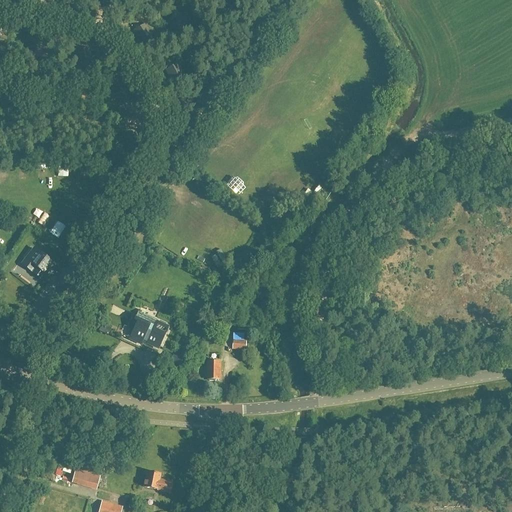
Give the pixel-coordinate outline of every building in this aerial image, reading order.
[(99,0),(103,9),(117,2),(115,0),(99,0)] [(133,30),(141,46),(154,40),(146,24),(133,30)] [(22,39),(29,55),(43,49),(35,33),(22,39)] [(74,53),(82,69),(95,63),(88,47),(74,53)] [(165,69),(173,85),(186,79),(178,63),(165,69)] [(113,89),(121,105),(134,99),(127,83),(113,89)] [(121,139),(129,155),(142,149),(135,133),(121,139)] [(96,164),(84,164),(84,178),(92,178),(92,172),(96,172),(96,164)] [(43,166),(44,182),(56,182),(54,165),(43,166)] [(64,166),(64,183),(73,184),(74,167),(64,166)] [(32,168),(23,168),(24,184),(33,184),(32,168)] [(14,187),(14,172),(3,171),(2,187),(14,187)] [(45,234),(55,221),(46,214),(39,224),(42,227),(40,230),(45,234)] [(24,266),(40,279),(42,280),(46,275),(51,279),(59,269),(34,249),(25,259),(25,260),(22,265),(24,266)] [(134,329),(129,339),(141,345),(143,341),(159,348),(168,328),(138,315),(139,313),(138,312),(131,327),(134,329)] [(210,323),(208,329),(217,333),(219,326),(210,323)] [(233,350),(247,351),(248,340),(245,340),(245,334),(234,334),(233,350)] [(178,369),(180,364),(171,360),(169,365),(178,369)] [(208,380),(221,380),(221,363),(208,363),(208,380)] [(97,489),(99,478),(76,473),(73,483),(97,489)] [(171,493),(173,483),(159,481),(160,475),(147,473),(145,489),(171,493)] [(99,511),(121,511),(123,507),(103,501),(99,511)]
